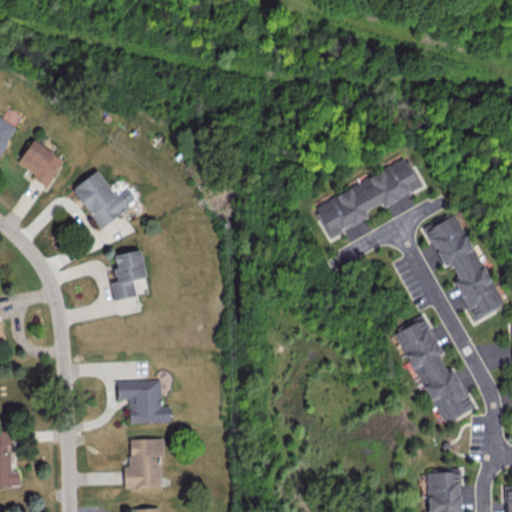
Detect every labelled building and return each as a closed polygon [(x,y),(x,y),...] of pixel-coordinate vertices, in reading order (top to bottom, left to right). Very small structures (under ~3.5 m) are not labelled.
[(0,151),(16,126),(0,116),(0,151)] [(46,186),(62,157),(30,139),(17,163),(33,172),(30,177),(46,186)] [(313,203),(329,236),(369,217),(365,209),(379,202),(381,206),(422,185),(408,157),(313,203)] [(70,188),(99,227),(135,199),(126,188),(117,196),(96,169),(70,188)] [(423,225),(443,266),(450,263),(457,279),(455,280),(473,319),(503,305),(479,256),(482,255),(477,243),(471,246),(454,210),(423,225)] [(112,299),(134,295),(132,279),(144,276),(139,248),(112,253),(115,267),(112,268),(115,280),(109,281),(112,299)] [(442,353),(423,315),(394,330),(441,423),(473,407),(452,367),(446,370),(438,356),(442,353)] [(116,399),(127,398),(128,422),(168,421),(168,405),(160,405),(159,379),(116,380),(116,399)] [(0,485),(18,485),(18,470),(10,470),(10,460),(13,460),(13,430),(0,430),(0,485)] [(128,438),(128,465),(122,465),(122,487),(159,486),(159,456),(163,456),(162,437),(128,438)] [(460,511),(459,469),(426,469),(426,511),(460,511)]
